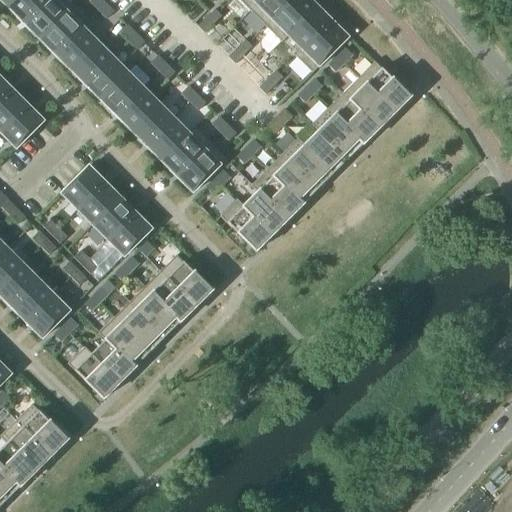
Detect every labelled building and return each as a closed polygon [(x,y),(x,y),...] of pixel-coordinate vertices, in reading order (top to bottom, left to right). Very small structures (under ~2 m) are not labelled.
[(0,0),(0,1),(7,9),(16,0),(0,0)] [(16,0),(7,9),(23,24),(46,0),(16,0)] [(38,40),(71,6),(65,0),(46,0),(23,24),(38,40)] [(91,0),(89,3),(97,12),(104,4),(99,0),(91,0)] [(236,0),(249,13),(261,0),(236,0)] [(261,0),(249,13),(264,28),(292,0),(261,0)] [(306,0),(292,0),(264,28),(280,44),(287,37),(286,37),(315,8),(306,0)] [(104,4),(97,12),(106,20),(113,13),(104,4)] [(87,22),(71,6),(38,40),(53,55),(87,22)] [(287,37),(301,51),(330,23),(315,8),(286,37),(287,37)] [(213,11),(205,19),(212,26),(220,18),(213,11)] [(212,26),(205,19),(196,28),(203,35),(212,26)] [(69,70),(102,37),(87,22),(53,55),(69,70)] [(301,51),(294,58),(311,74),(332,53),(346,39),(330,23),(301,51)] [(128,42),(135,35),(126,27),(119,34),(128,42)] [(143,43),(135,35),(128,42),(136,50),(143,43)] [(69,70),(84,86),(111,59),(111,60),(118,53),(102,37),(69,70)] [(244,41),(235,50),(242,57),(251,48),(244,41)] [(336,58),(343,65),(351,56),(344,49),(336,58)] [(242,57),(235,50),(227,58),(234,65),(242,57)] [(158,73),(165,66),(157,57),(150,64),(158,73)] [(343,65),(336,58),(327,66),(334,73),(343,65)] [(111,59),(84,86),(99,101),(126,74),(111,60),(111,59)] [(373,63),(358,79),(393,114),(408,98),(373,63)] [(174,74),(165,66),(158,73),(167,81),(174,74)] [(274,72),(266,80),(273,87),(281,79),(274,72)] [(126,74),(99,101),(114,116),(141,90),(126,74)] [(358,79),(342,94),(377,130),(393,114),(358,79)] [(273,87),(266,80),(258,89),(265,96),(273,87)] [(305,89),(312,96),(321,87),(314,80),(305,89)] [(0,102),(10,92),(0,81),(0,102)] [(189,103),(196,96),(187,88),(180,95),(189,103)] [(304,104),(312,96),(305,89),(297,97),(304,104)] [(114,116),(130,132),(157,105),(141,90),(114,116)] [(0,102),(0,132),(26,107),(10,92),(0,102)] [(377,130),(342,94),(327,110),(362,145),(377,130)] [(204,105),(196,96),(189,103),(197,112),(204,105)] [(130,132),(145,147),(172,120),(157,105),(130,132)] [(26,107),(0,132),(0,134),(15,150),(42,123),(26,107)] [(275,119),(282,126),(290,118),(283,110),(281,112),(275,119)] [(346,160),(362,145),(327,110),(311,126),(317,133),(318,132),(346,160)] [(211,125),(219,134),(226,127),(218,118),(211,125)] [(273,134),(282,126),(275,119),(266,127),(273,134)] [(172,120),(145,147),(160,162),(187,136),(172,120)] [(226,127),(219,134),(228,142),(235,135),(226,127)] [(317,133),(304,146),(303,147),(331,175),(346,160),(318,132),(317,133)] [(202,151),(202,150),(187,136),(160,162),(176,178),(202,151)] [(303,147),(304,146),(297,140),(281,156),(316,191),(331,175),(303,147)] [(247,147),(244,150),(251,157),(260,148),(253,141),(247,147)] [(208,143),(202,150),(202,151),(176,178),(192,194),(225,160),(208,143)] [(251,157),(244,150),(236,158),(243,165),(251,157)] [(281,156),(265,171),(301,206),(316,191),(281,156)] [(60,195),(76,211),(103,184),(87,168),(60,195)] [(250,187),(256,194),(257,193),(285,222),(301,206),(265,171),(250,187)] [(214,180),(220,187),(229,179),(222,172),(214,180)] [(212,195),(220,187),(214,180),(205,188),(212,195)] [(91,226),(118,200),(103,184),(76,211),(91,226)] [(257,193),(256,194),(242,207),(242,208),(270,236),(285,222),(257,193)] [(134,215),(118,200),(91,226),(107,242),(134,215)] [(242,208),(242,207),(236,201),(219,218),(254,253),(270,236),(242,208)] [(0,209),(9,217),(16,210),(7,202),(0,209)] [(16,210),(9,217),(17,226),(24,219),(16,210)] [(149,231),(134,215),(107,242),(123,258),(149,231)] [(42,228),(50,237),(58,230),(49,221),(42,228)] [(58,230),(50,237),(59,245),(66,238),(58,230)] [(31,239),(39,248),(46,241),(38,232),(31,239)] [(46,241),(39,248),(48,256),(55,249),(46,241)] [(153,250),(146,243),(138,251),(145,258),(153,250)] [(0,287),(21,266),(6,251),(0,256),(0,287)] [(73,259),(81,267),(88,260),(80,252),(73,259)] [(159,272),(194,308),(210,292),(175,257),(159,272)] [(131,258),(122,266),(129,273),(138,265),(131,258)] [(88,260),(81,267),(89,276),(96,269),(88,260)] [(61,270),(70,278),(77,271),(68,263),(61,270)] [(0,287),(0,298),(10,308),(36,281),(21,266),(0,287)] [(129,273),(122,266),(114,275),(121,282),(129,273)] [(77,271),(70,278),(78,287),(85,280),(77,271)] [(159,272),(144,288),(179,323),(194,308),(159,272)] [(36,281),(10,308),(25,323),(52,297),(36,281)] [(179,323),(144,288),(128,303),(163,339),(179,323)] [(100,289),(92,297),(99,304),(107,296),(100,289)] [(52,297),(25,323),(41,339),(68,313),(52,297)] [(99,304),(92,297),(83,305),(90,312),(99,304)] [(163,339),(128,303),(113,319),(148,354),(163,339)] [(70,319),(61,328),(68,335),(77,326),(70,319)] [(148,354),(113,319),(97,334),(104,341),(132,370),(148,354)] [(68,335),(61,328),(53,336),(60,343),(68,335)] [(104,341),(90,355),(118,384),(132,370),(104,341)] [(90,355),(83,348),(67,365),(102,400),(118,384),(90,355)] [(0,367),(0,384),(9,376),(0,367)] [(0,393),(0,407),(9,399),(2,392),(0,393)] [(31,406),(15,422),(50,457),(66,441),(31,406)] [(50,457),(15,422),(0,436),(0,438),(5,444),(6,444),(34,472),(50,457)] [(5,444),(0,449),(0,467),(19,487),(34,472),(6,444),(5,444)] [(0,498),(4,502),(19,487),(0,467),(0,498)]
